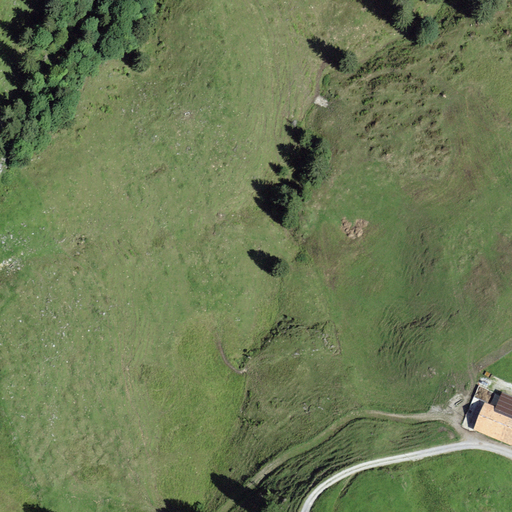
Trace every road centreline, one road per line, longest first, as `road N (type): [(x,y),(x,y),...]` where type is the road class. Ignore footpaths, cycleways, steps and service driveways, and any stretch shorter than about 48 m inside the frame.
road 1 (track): [(221,511),(276,461),(353,413),(442,414),(474,445)]
road 2 (track): [(511,454),(468,445),(359,467),(322,487),(305,511)]
